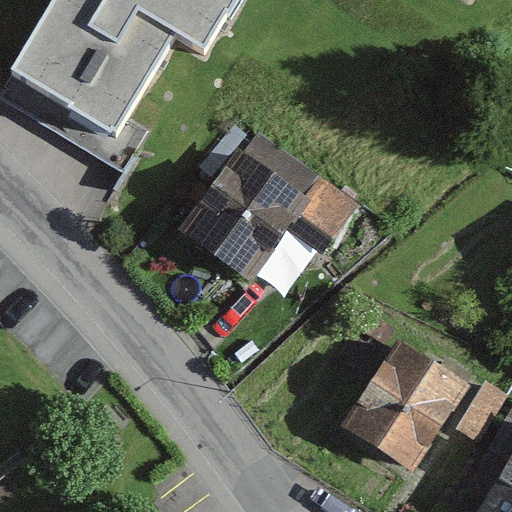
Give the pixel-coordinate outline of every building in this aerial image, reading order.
[(106,0),(49,0),(2,85),(118,149),(179,40),(207,56),(238,0),(106,0),(107,0),(106,0)] [(455,0),(472,10),(478,0),(455,0)] [(239,159),(182,246),(254,293),(290,239),(325,262),(358,211),(315,183),(303,201),(239,159)] [(470,389),(394,348),(340,448),(416,489),(470,389)] [(511,511),(511,460),(483,511),(511,511)]
